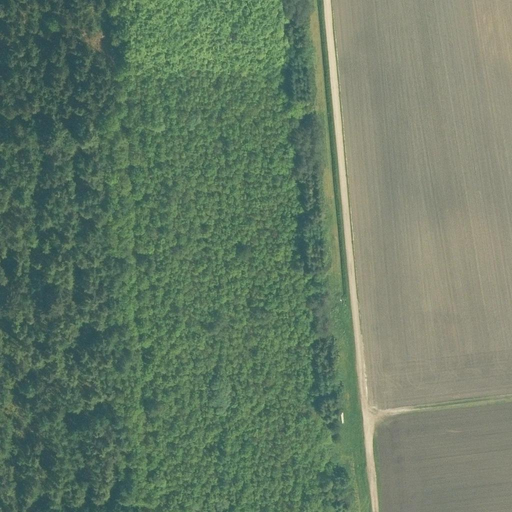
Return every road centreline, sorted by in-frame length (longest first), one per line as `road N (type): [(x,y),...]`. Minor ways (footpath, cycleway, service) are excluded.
road 1 (track): [(327,0),(374,511)]
road 2 (track): [(114,0),(142,511)]
road 3 (track): [(0,502),(141,496)]
road 4 (track): [(120,103),(0,106)]
